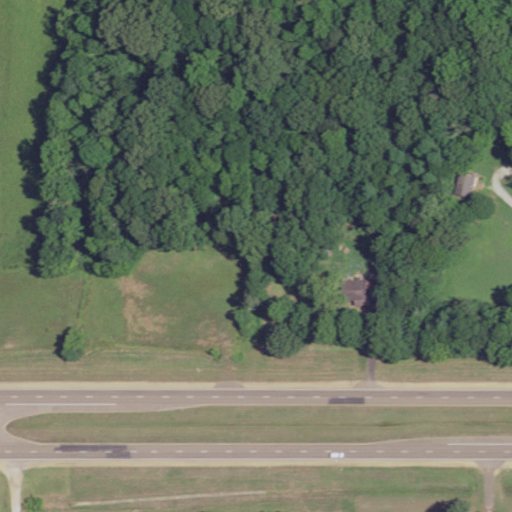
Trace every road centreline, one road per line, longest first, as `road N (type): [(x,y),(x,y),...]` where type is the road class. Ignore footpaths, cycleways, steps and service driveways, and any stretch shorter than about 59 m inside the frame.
road 1 (trunk): [(511,396),(0,396)]
road 2 (trunk): [(0,450),(511,450)]
